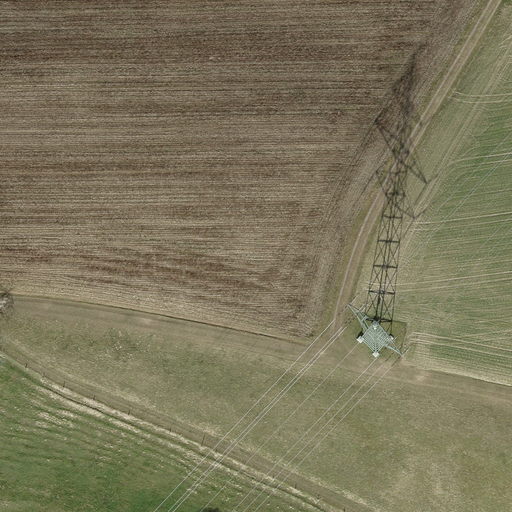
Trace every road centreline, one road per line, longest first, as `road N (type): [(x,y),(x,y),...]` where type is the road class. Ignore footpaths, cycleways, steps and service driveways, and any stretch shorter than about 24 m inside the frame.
road 1 (track): [(0,300),(108,312),(511,395)]
road 2 (track): [(360,511),(80,387),(0,342)]
road 3 (track): [(496,0),(376,207),(328,358)]
